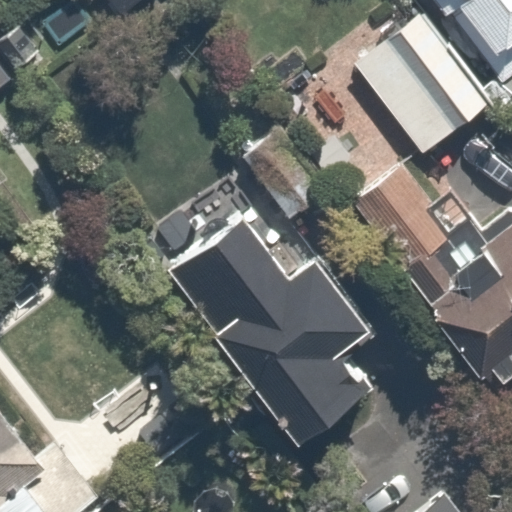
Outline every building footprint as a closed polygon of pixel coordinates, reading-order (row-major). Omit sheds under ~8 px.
[(511,0),(465,0),(511,61),(511,0)] [(405,33),(358,64),(423,159),(469,128),(405,33)] [(286,125),(243,156),(290,221),(333,190),(286,125)] [(252,210),(180,268),(325,446),(384,398),(356,363),(397,329),(336,254),(307,277),(252,210)] [(511,217),(462,254),(476,273),(441,299),(505,385),(511,379),(511,217)] [(58,264),(0,307),(0,369),(88,304),(58,264)] [(0,511),(109,511),(119,504),(22,379),(0,396),(0,511)]
